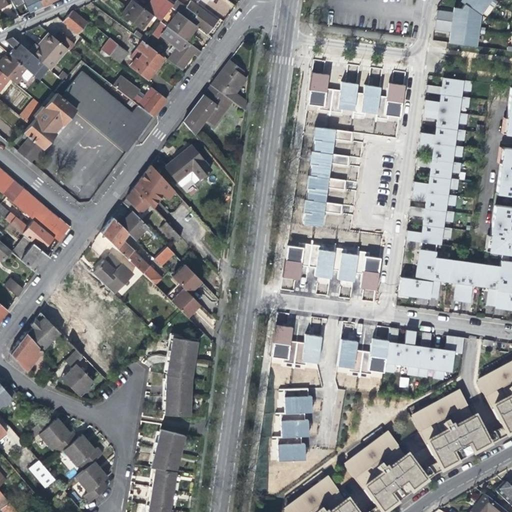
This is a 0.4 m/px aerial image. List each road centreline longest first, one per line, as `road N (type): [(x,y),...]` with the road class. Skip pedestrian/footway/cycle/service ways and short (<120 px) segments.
road 1 (residential): [(88,225),(264,0)]
road 2 (residential): [(383,314),(419,54)]
road 3 (residential): [(285,39),(248,297)]
road 4 (residential): [(248,297),(219,511)]
road 5 (residential): [(0,338),(88,225)]
road 6 (residential): [(0,366),(121,431)]
road 7 (residential): [(383,314),(248,297)]
road 8 (residential): [(419,54),(285,39)]
road 9 (residential): [(511,331),(383,314)]
